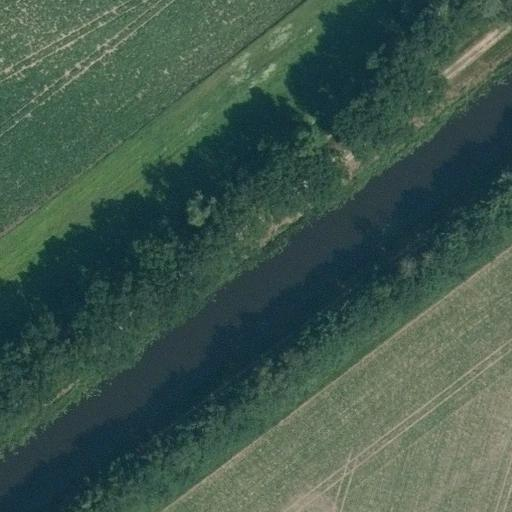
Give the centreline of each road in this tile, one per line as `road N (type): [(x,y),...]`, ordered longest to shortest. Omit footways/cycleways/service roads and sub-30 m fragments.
road 1 (track): [(511,17),(0,416)]
road 2 (track): [(72,511),(511,180)]
